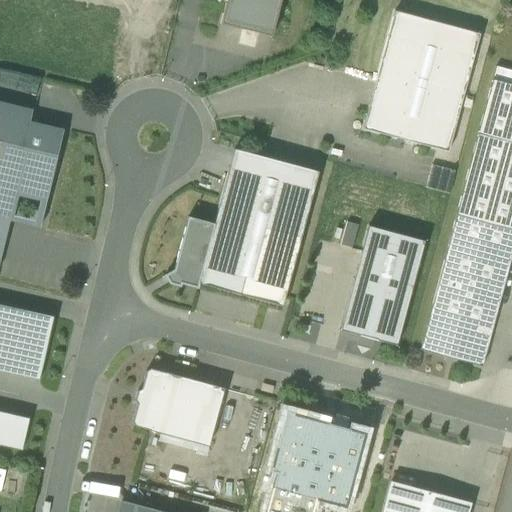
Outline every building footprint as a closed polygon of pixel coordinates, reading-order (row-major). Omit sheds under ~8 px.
[(226,0),(221,25),(273,38),(281,0),(226,0)] [(66,16),(0,2),(0,33),(60,45),(66,16)] [(358,55),(381,61),(394,12),(371,6),(358,55)] [(381,61),(363,130),(448,153),(479,35),(394,12),(381,61)] [(511,71),(496,67),(478,135),(511,144),(511,71)] [(0,115),(30,123),(32,111),(0,103),(0,115)] [(0,219),(7,221),(15,186),(44,193),(58,132),(63,133),(63,131),(30,123),(0,115),(0,219)] [(10,222),(40,228),(63,133),(58,132),(44,193),(15,186),(7,221),(10,222)] [(511,144),(478,135),(456,216),(511,231),(511,144)] [(234,150),(214,225),(198,285),(199,285),(282,307),(318,173),(234,150)] [(432,166),(426,189),(449,195),(455,172),(432,166)] [(482,367),(511,254),(511,231),(456,216),(420,351),(482,367)] [(198,290),(199,285),(198,285),(214,225),(188,218),(174,271),(165,276),(170,285),(180,287),(181,285),(198,290)] [(0,262),(10,222),(7,221),(0,219),(0,262)] [(359,226),(347,223),(341,246),(352,249),(359,226)] [(340,332),(396,347),(424,243),(368,227),(340,332)] [(0,339),(46,350),(53,318),(0,306),(0,339)] [(46,350),(0,339),(0,371),(40,380),(46,350)] [(135,428),(208,448),(224,390),(150,370),(146,373),(141,390),(137,392),(136,397),(135,402),(137,406),(132,424),(135,428)] [(29,419),(0,412),(0,445),(22,450),(29,419)] [(326,504),(346,509),(366,434),(286,412),(265,487),(272,489),(326,504)] [(392,482),(391,482),(382,511),(467,511),(470,503),(416,489),(418,481),(394,475),(392,482)] [(272,489),(265,511),(323,511),(326,504),(272,489)] [(156,511),(121,503),(118,511),(156,511)]
